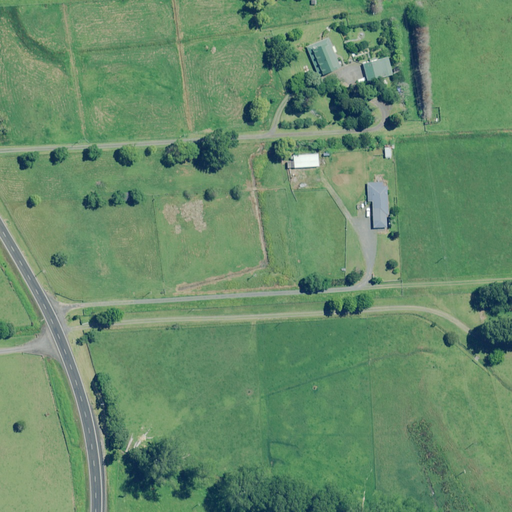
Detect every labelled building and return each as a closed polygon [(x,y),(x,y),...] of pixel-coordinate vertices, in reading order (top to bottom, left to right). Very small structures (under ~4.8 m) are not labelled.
[(337,59),(328,37),(305,47),(317,77),(343,67),(339,58),(337,59)] [(377,60),(374,53),(364,56),(367,63),(361,64),(367,82),(392,75),(386,57),(377,60)] [(394,149),(394,145),(388,145),(388,147),(383,147),(383,159),(390,159),(390,149),(394,149)] [(318,155),(292,155),(292,161),(286,162),(286,168),(318,167),(318,155)] [(371,202),(372,228),(386,228),(385,215),(388,215),(387,187),(382,187),(382,182),(366,182),(366,202),(371,202)] [(129,192),(119,192),(120,201),(129,201),(129,192)]
